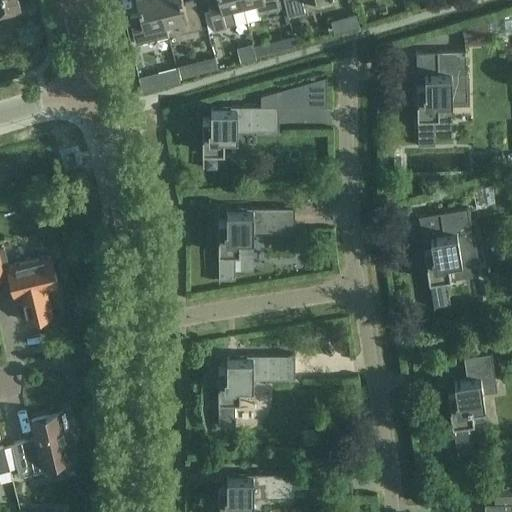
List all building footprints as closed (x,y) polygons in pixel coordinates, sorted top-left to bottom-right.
[(0,0),(0,11),(19,7),(17,0),(0,0)] [(168,35),(159,0),(137,0),(141,13),(130,16),(136,43),(168,35)] [(182,0),(159,0),(168,35),(169,35),(166,22),(177,20),(180,33),(201,28),(194,0),(192,0),(183,2),(182,0)] [(247,20),(242,0),(206,0),(214,29),(247,20)] [(242,0),(247,20),(259,18),(258,14),(279,8),(276,0),(242,0)] [(284,0),(288,15),(305,11),(302,0),(284,0)] [(356,12),(344,16),(347,28),(360,24),(356,12)] [(487,20),(462,27),(465,35),(465,41),(487,41),(487,20)] [(466,99),(465,49),(437,49),(437,72),(424,72),(424,82),(416,82),(416,115),(417,115),(417,141),(434,141),(433,115),(438,115),(438,100),(466,99)] [(214,55),(187,62),(190,74),(217,67),(214,55)] [(144,81),(174,73),(170,57),(140,65),(144,81)] [(210,117),(201,117),(201,150),(223,150),(223,135),(237,135),(237,129),(278,128),(278,105),(230,104),(230,107),(210,107),(210,117)] [(217,218),(217,251),(217,278),(235,278),(235,251),(239,251),(239,237),(253,236),(253,230),(294,230),(294,206),(246,206),(246,209),(226,209),(226,218),(217,218)] [(475,256),(467,206),(439,211),(443,233),(429,235),(431,245),(423,246),(428,279),(429,279),(433,304),(449,302),(445,276),(450,275),(447,261),(475,256)] [(58,285),(50,254),(8,265),(3,247),(0,247),(0,275),(8,273),(14,296),(20,294),(26,320),(52,314),(47,295),(46,295),(44,289),(58,285)] [(456,453),(473,450),(468,421),(473,420),(471,405),(484,403),(482,391),(497,389),(491,351),(463,355),(466,378),(453,380),(455,389),(447,391),(448,401),(449,401),(456,453)] [(217,399),(218,399),(218,425),(234,425),(234,399),(239,399),(239,384),(253,384),(253,377),(294,377),(294,353),(246,353),(246,356),(226,356),(226,366),(217,366),(217,399)] [(26,439),(10,442),(11,445),(16,467),(19,475),(44,469),(49,476),(67,472),(68,464),(67,459),(70,458),(63,429),(68,428),(64,410),(30,419),(35,440),(27,442),(26,439)] [(0,470),(9,469),(4,447),(3,444),(0,445),(0,470)] [(11,445),(4,447),(9,469),(16,467),(11,445)] [(217,511),(239,511),(239,502),(253,503),(253,496),(294,496),(294,472),(246,472),(246,475),(226,475),(226,484),(217,484),(217,511)] [(511,511),(511,502),(484,502),(483,511),(511,511)]
